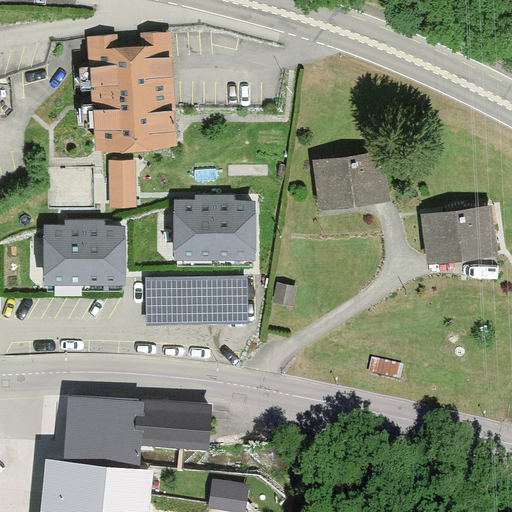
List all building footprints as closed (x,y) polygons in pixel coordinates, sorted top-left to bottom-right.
[(180,31),(91,37),(96,100),(84,101),(86,124),(97,123),(99,153),(185,146),(183,120),(187,120),(180,31)] [(18,139),(0,141),(0,155),(20,153),(18,139)] [(384,148),(312,157),(321,206),(393,196),(384,148)] [(135,157),(109,157),(108,204),(137,205),(135,157)] [(258,194),(176,197),(175,257),(257,255),(258,194)] [(420,209),(429,258),(499,251),(492,202),(420,209)] [(64,217),(44,221),(44,280),(127,279),(127,221),(105,218),(64,217)] [(294,284),(277,280),(274,301),(295,304),(294,284)] [(407,367),(371,358),(368,375),(402,382),(407,367)] [(212,405),(70,397),(65,461),(55,461),(51,511),(144,511),(148,473),(135,472),(136,446),(209,454),(212,405)] [(273,473),(214,470),(212,503),(272,506),(273,473)]
